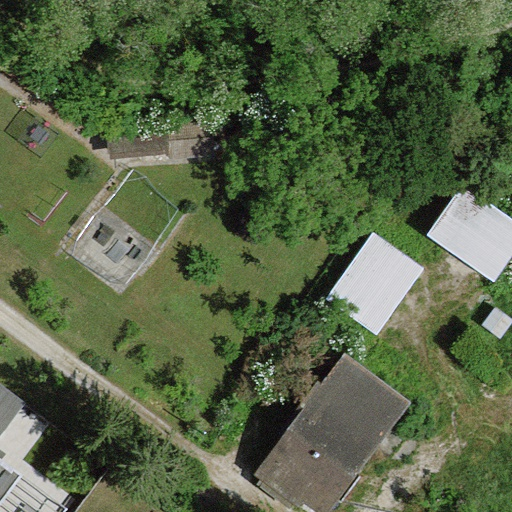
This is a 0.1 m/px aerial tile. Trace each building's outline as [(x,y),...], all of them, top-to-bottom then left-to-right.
[(169,147),(167,124),(113,129),(113,152),(169,147)] [(511,268),(511,215),(470,187),(434,241),(501,285),(511,268)] [(427,270),(376,235),(331,301),(382,336),(427,270)] [(320,388),(289,430),(298,436),(350,473),(402,403),(351,366),(329,395),(320,388)] [(0,372),(0,431),(34,453),(61,412),(0,372)] [(350,473),(298,436),(266,480),(293,500),(302,488),(325,505),(350,473)] [(0,456),(0,511),(27,477),(0,456)]
